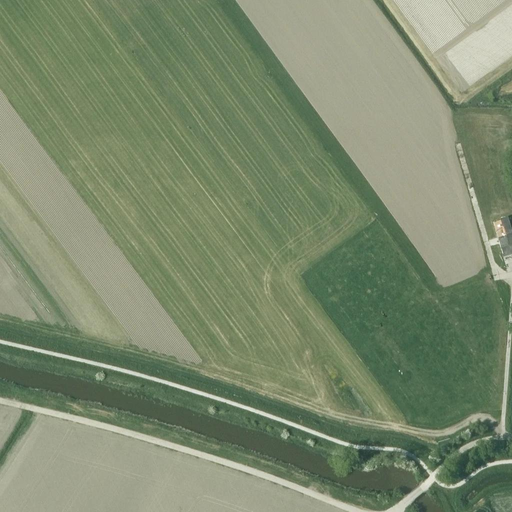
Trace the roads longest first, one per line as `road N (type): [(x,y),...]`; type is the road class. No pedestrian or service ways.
road 1 (track): [(0,400),(198,454),(359,511)]
road 2 (track): [(511,276),(495,273),(458,146)]
road 3 (track): [(503,437),(511,302)]
road 4 (track): [(511,437),(457,453),(406,502)]
